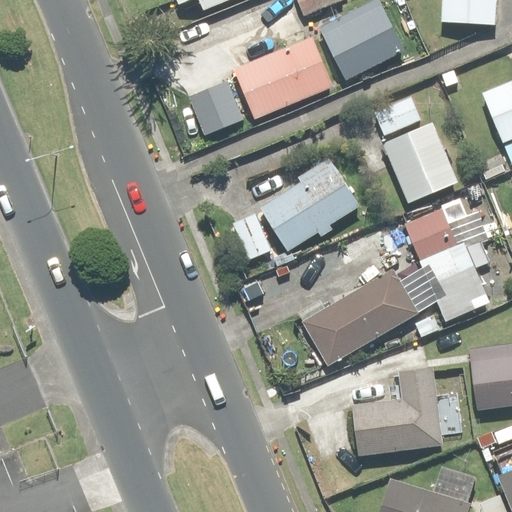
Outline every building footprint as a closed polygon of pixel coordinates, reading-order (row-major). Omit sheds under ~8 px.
[(174,0),(178,7),(195,0),(196,0),(201,12),(231,0),(174,0)] [(341,0),(295,0),(304,19),(343,2),(341,0)] [(441,0),(440,24),(494,27),(495,0),(441,0)] [(319,30),(345,82),(403,54),(376,1),(319,30)] [(310,41),(231,71),(251,120),(329,90),(310,41)] [(511,82),(481,95),(502,147),(511,142),(511,82)] [(228,84),(189,100),(205,138),(243,123),(228,84)] [(383,139),(422,121),(410,94),(371,112),(383,139)] [(432,126),(381,147),(407,208),(458,186),(432,126)] [(258,211),(286,254),(316,235),(319,240),(332,231),(329,227),(357,208),(326,160),(296,179),(299,185),(258,211)] [(465,244),(457,247),(441,209),(403,225),(419,263),(444,324),(490,305),(465,244)] [(257,214),(231,225),(246,263),(272,253),(257,214)] [(322,258),(280,276),(287,292),(329,274),(322,258)] [(301,325),(326,368),(417,316),(392,273),(301,325)] [(511,349),(469,354),(475,413),(511,409),(511,349)] [(351,409),(358,459),(440,448),(429,370),(396,374),(400,402),(351,409)] [(511,511),(511,473),(495,480),(508,511),(511,511)] [(467,511),(469,505),(388,481),(379,511),(467,511)]
